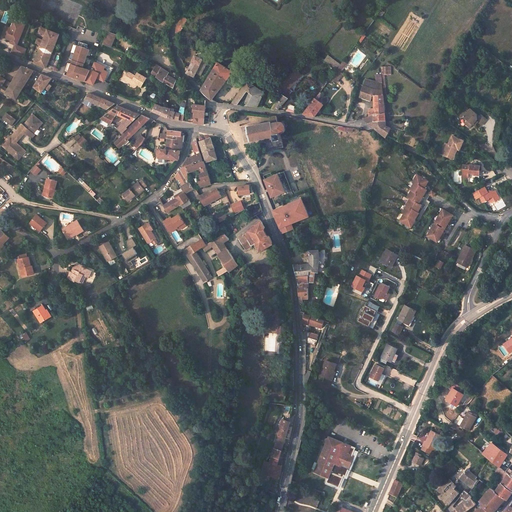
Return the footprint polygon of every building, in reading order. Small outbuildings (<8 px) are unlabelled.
[(187,19),(182,16),(175,28),(175,32),(176,32),(179,34),(187,19)] [(20,21),(18,21),(14,20),(11,28),(9,32),(5,30),(2,37),(11,40),(18,43),(25,24),(21,23),(20,21)] [(59,34),(41,27),(39,31),(45,33),(46,34),(45,37),(43,40),(38,38),(36,42),(40,44),(41,43),(42,43),(42,45),(34,62),(46,67),(52,51),(50,48),(51,47),(54,46),(59,34)] [(116,35),(109,32),(103,44),(111,47),(111,46),(116,35)] [(17,45),(15,44),(12,52),(23,57),(27,49),(17,45)] [(78,45),(74,44),(69,58),(73,59),(72,63),(69,71),(68,74),(85,80),(91,70),(83,67),(80,66),(82,62),(84,63),(89,49),(87,48),(78,45)] [(203,59),(196,55),(189,69),(186,68),(186,70),(188,71),(187,72),(194,76),(196,73),(203,59)] [(333,59),(328,56),(324,60),(329,64),(333,59)] [(200,75),(207,61),(203,59),(196,73),(200,75)] [(340,65),(333,59),(329,64),(337,70),(340,66),(340,65)] [(233,72),(218,62),(202,89),(212,99),(233,72)] [(162,68),(156,65),(151,73),(164,82),(173,88),(177,80),(168,75),(169,73),(162,68)] [(6,80),(0,76),(0,89),(16,99),(20,93),(21,90),(27,81),(32,73),(33,71),(22,66),(11,83),(8,89),(2,86),(6,80)] [(127,81),(131,84),(131,85),(131,86),(132,87),(133,88),(134,88),(135,88),(136,87),(137,85),(142,87),(147,78),(138,73),(136,76),(125,70),(122,76),(128,79),(127,81)] [(302,75),(297,70),(289,76),(289,77),(283,81),(284,83),(280,88),(283,90),(286,92),(289,88),(288,87),(295,80),(296,81),(302,75)] [(340,72),(337,70),(331,78),(337,82),(343,74),(340,72)] [(42,74),(34,87),(41,92),(45,87),(48,90),(52,86),(48,83),(52,78),(42,74)] [(375,81),(366,79),(364,85),(373,88),(383,89),(382,83),(375,81)] [(11,83),(6,80),(2,86),(8,89),(11,83)] [(107,83),(98,80),(95,87),(104,90),(107,83)] [(296,81),(295,80),(288,87),(289,88),(296,81)] [(264,92),(247,81),(231,104),(237,105),(246,91),(250,93),(244,105),(249,105),(257,106),(264,92)] [(373,88),(364,85),(360,97),(370,100),(372,95),(375,95),(375,108),(369,109),(369,116),(375,113),(376,114),(385,113),(384,99),(383,89),(373,88)] [(286,92),(283,90),(280,93),(282,94),(287,98),(289,96),(286,92)] [(92,102),(107,109),(115,104),(89,93),(85,98),(83,100),(84,103),(85,104),(87,103),(88,103),(91,104),(92,102)] [(287,98),(282,94),(273,109),(277,110),(288,98),(287,98)] [(174,109),(171,108),(171,109),(168,118),(178,120),(183,121),(183,120),(184,114),(185,106),(186,102),(186,100),(183,99),(179,113),(174,111),(174,109)] [(318,100),(315,99),(303,114),(314,116),(323,104),(318,100)] [(162,107),(156,103),(153,111),(168,118),(171,109),(165,107),(162,107)] [(205,106),(194,104),(193,112),(194,112),(193,122),(199,123),(199,124),(203,124),(203,121),(204,118),(205,109),(205,106)] [(140,115),(117,106),(101,118),(112,125),(113,123),(111,123),(115,117),(117,114),(119,115),(126,119),(133,122),(140,115)] [(479,116),(470,109),(469,110),(467,113),(463,110),(462,109),(457,114),(460,117),(464,117),(467,120),(465,123),(470,127),(473,123),(476,121),(477,122),(481,125),(486,119),(480,114),(479,116)] [(15,120),(7,113),(2,119),(11,125),(15,120)] [(375,113),(362,119),(363,120),(364,121),(367,123),(372,121),(384,121),(385,121),(385,120),(385,113),(376,114),(375,113)] [(42,123),(32,114),(23,125),(22,124),(16,130),(20,134),(23,134),(24,132),(31,138),(34,134),(32,133),(42,123)] [(150,118),(143,115),(142,116),(138,119),(138,118),(136,120),(137,121),(127,130),(127,129),(122,134),(123,135),(117,141),(119,143),(120,143),(121,144),(122,144),(123,144),(123,145),(124,144),(125,144),(126,144),(127,143),(129,141),(128,140),(150,118)] [(271,122),(247,126),(250,141),(274,136),(275,141),(281,139),(280,134),(282,133),(283,133),(284,132),(284,131),(285,129),(285,128),(285,127),(285,126),(285,125),(284,124),(283,123),(282,122),(281,122),(280,121),(279,121),(278,122),(277,116),(270,118),(271,122)] [(133,122),(126,119),(117,129),(122,133),(127,127),(133,122)] [(153,122),(150,136),(159,138),(162,123),(153,122)] [(390,128),(384,125),(371,126),(385,136),(390,128)] [(20,134),(16,130),(14,133),(17,136),(18,140),(23,134),(20,134)] [(182,133),(168,130),(167,134),(167,139),(173,139),(174,136),(182,136),(182,133)] [(17,136),(14,133),(2,146),(18,160),(25,151),(21,148),(20,149),(18,146),(19,146),(15,143),(18,140),(17,136)] [(88,143),(79,133),(74,139),(83,148),(88,143)] [(145,138),(141,135),(133,145),(137,148),(143,143),(145,138)] [(462,140),(452,135),(448,144),(446,144),(442,154),(448,156),(449,153),(454,155),(456,152),(455,150),(455,149),(459,150),(461,145),(460,145),(462,140)] [(173,139),(167,139),(166,149),(180,150),(182,136),(174,136),(173,139)] [(214,149),(211,137),(200,141),(206,162),(217,158),(214,149)] [(166,149),(158,149),(157,152),(157,153),(157,154),(158,158),(178,159),(180,150),(166,149)] [(203,161),(200,153),(189,157),(187,158),(183,166),(183,167),(187,166),(186,166),(194,163),(195,164),(203,161)] [(210,179),(204,161),(203,161),(195,164),(194,163),(186,166),(187,166),(187,168),(187,173),(188,172),(189,172),(200,168),(202,173),(200,174),(202,181),(199,182),(200,187),(211,184),(209,179),(210,179)] [(41,170),(36,165),(31,170),(36,175),(41,170)] [(469,165),(463,165),(462,174),(463,176),(468,177),(468,173),(474,173),(474,177),(478,177),(479,165),(469,165)] [(187,168),(187,166),(183,167),(182,167),(175,176),(180,185),(182,183),(183,185),(188,182),(188,181),(188,174),(187,174),(187,173),(187,168)] [(68,173),(62,167),(58,171),(64,177),(68,173)] [(270,177),(268,169),(258,172),(261,181),(263,180),(270,177)] [(285,193),(278,174),(270,177),(263,180),(270,199),(285,193)] [(400,220),(411,226),(413,223),(412,222),(414,218),(413,218),(415,215),(414,214),(418,207),(419,208),(421,204),(418,203),(420,199),(419,199),(423,192),(424,192),(426,189),(423,187),(425,183),(426,184),(428,180),(417,174),(412,181),(415,182),(407,196),(410,198),(402,212),(404,213),(400,220)] [(57,181),(47,178),(42,195),(52,198),(54,190),(57,181)] [(139,183),(139,182),(123,194),(128,201),(132,197),(135,195),(136,196),(144,189),(143,188),(139,183)] [(193,188),(189,182),(188,182),(183,185),(181,187),(183,191),(184,193),(185,194),(185,193),(193,188)] [(250,186),(238,187),(239,195),(250,194),(250,186)] [(499,198),(495,191),(492,192),(489,191),(487,192),(484,187),(473,194),(476,198),(480,196),(483,202),(488,199),(490,200),(491,202),(499,198)] [(221,197),(217,188),(209,193),(208,191),(199,196),(205,206),(221,197)] [(189,200),(185,193),(185,194),(184,193),(180,196),(179,195),(177,195),(174,197),(175,198),(180,205),(189,200)] [(175,198),(163,206),(167,213),(180,205),(175,198)] [(309,216),(302,199),(273,210),(280,228),(291,223),(309,216)] [(191,204),(189,200),(180,205),(183,209),(191,204)] [(243,202),(235,206),(238,213),(246,209),(243,202)] [(452,215),(443,209),(441,213),(441,212),(437,218),(438,218),(433,227),(432,226),(429,232),(430,233),(428,236),(437,241),(438,238),(440,239),(444,233),(442,232),(447,224),(449,225),(452,219),(450,217),(452,215)] [(169,215),(162,219),(170,232),(177,228),(178,229),(182,227),(179,223),(183,220),(177,212),(170,217),(169,215)] [(47,223),(37,214),(30,223),(40,231),(47,223)] [(83,230),(77,220),(62,229),(67,238),(75,232),(77,235),(83,230)] [(151,227),(149,222),(139,228),(148,243),(152,241),(155,239),(156,238),(151,231),(150,228),(151,227)] [(265,227),(261,222),(239,238),(246,249),(255,244),(259,251),(267,247),(267,245),(272,242),(269,236),(267,235),(264,230),(265,227)] [(291,223),(280,228),(282,234),(292,230),(291,226),(292,226),(291,223)] [(9,237),(1,229),(0,230),(0,246),(3,244),(9,237)] [(177,230),(171,233),(176,242),(182,239),(177,230)] [(224,234),(219,237),(223,242),(229,239),(224,234)] [(136,245),(131,237),(125,240),(128,250),(122,254),(130,267),(133,265),(131,261),(137,257),(135,254),(131,248),(133,247),(136,245)] [(223,242),(219,237),(206,245),(202,248),(205,251),(212,246),(214,248),(223,242)] [(206,245),(202,239),(190,246),(184,250),(188,256),(196,252),(202,248),(206,245)] [(114,251),(109,241),(100,246),(107,262),(115,257),(113,252),(114,251)] [(223,242),(214,248),(218,255),(227,248),(223,242)] [(475,250),(465,245),(457,262),(458,263),(466,266),(467,267),(469,262),(468,262),(469,259),(470,260),(475,250)] [(238,265),(227,248),(218,255),(226,267),(228,270),(229,271),(238,265)] [(398,255),(387,249),(386,249),(380,261),(391,267),(398,255)] [(319,250),(309,251),(309,259),(311,259),(311,263),(310,263),(300,265),(293,265),(297,276),(308,275),(309,271),(318,272),(319,258),(319,250)] [(212,277),(196,252),(188,256),(204,282),(208,279),(212,277)] [(20,259),(18,260),(22,276),(31,274),(29,266),(31,266),(29,257),(28,257),(20,259)] [(81,268),(75,265),(72,272),(71,271),(67,278),(75,281),(75,280),(81,283),(84,275),(86,276),(87,277),(90,270),(84,268),(81,267),(81,268)] [(228,270),(226,267),(217,272),(220,276),(228,270)] [(229,271),(228,270),(220,276),(222,280),(231,274),(229,271)] [(308,275),(297,276),(298,283),(298,288),(300,304),(303,303),(302,299),(309,299),(307,281),(314,282),(314,281),(317,282),(319,273),(309,271),(308,275)] [(383,299),(389,288),(381,284),(378,291),(375,290),(372,297),(380,301),(381,298),(383,299)] [(372,327),(380,306),(369,301),(368,306),(364,304),(357,321),(372,327)] [(46,311),(43,305),(34,311),(41,322),(49,317),(45,311),(46,311)] [(405,305),(399,317),(398,317),(395,323),(396,324),(392,331),(399,335),(403,327),(401,326),(403,322),(407,324),(412,315),(413,316),(416,311),(405,305)] [(324,321),(304,314),(302,323),(314,325),(322,328),(324,321)] [(413,316),(412,315),(407,324),(406,326),(409,327),(415,316),(413,316)] [(304,341),(308,342),(310,342),(314,345),(318,335),(310,332),(304,331),(304,341)] [(397,349),(387,344),(381,357),(387,360),(391,362),(391,361),(395,354),(397,349)] [(332,374),(336,364),(325,360),(319,375),(330,379),(332,374)] [(384,368),(375,364),(370,376),(378,381),(384,368)] [(451,389),(457,393),(461,387),(454,383),(451,389)] [(476,417),(468,413),(460,426),(469,430),(476,417)] [(290,422),(282,419),(280,425),(278,424),(276,428),(274,427),(273,433),(278,435),(285,438),(290,439),(292,427),(289,426),(290,422)] [(437,434),(431,431),(426,441),(425,441),(423,445),(423,446),(421,449),(430,453),(432,449),(434,450),(441,436),(440,435),(442,432),(438,430),(437,434)] [(285,438),(278,435),(269,463),(264,461),(261,473),(279,478),(281,465),(277,465),(285,438)] [(344,443),(329,437),(315,471),(329,477),(335,463),(349,469),(355,456),(354,455),(349,453),(352,446),(346,444),(345,445),(344,444),(344,443)] [(497,446),(493,442),(483,453),(484,454),(499,466),(507,455),(503,452),(503,451),(497,446)] [(349,453),(354,455),(357,449),(352,446),(349,453)] [(420,455),(416,453),(413,461),(421,465),(423,459),(419,457),(420,455)] [(349,469),(335,463),(329,477),(327,482),(340,487),(345,475),(346,476),(349,469)] [(506,472),(500,467),(496,473),(502,478),(500,481),(500,482),(502,483),(508,474),(506,472)] [(477,477),(468,469),(460,478),(465,482),(464,482),(472,488),(474,485),(478,480),(476,479),(477,477)] [(511,476),(508,474),(502,483),(511,491),(511,476)] [(454,484),(448,478),(445,482),(451,487),(454,484)] [(403,483),(395,480),(390,493),(397,496),(403,483)] [(451,487),(445,482),(438,490),(444,496),(451,487)] [(511,492),(511,491),(502,483),(499,487),(496,491),(495,492),(505,499),(506,500),(511,492)] [(457,486),(454,484),(451,487),(444,496),(442,498),(449,504),(459,492),(455,488),(457,486)] [(492,511),(505,499),(495,492),(496,491),(492,488),(487,494),(486,493),(479,500),(480,501),(480,505),(478,508),(474,511),(472,511),(492,511)] [(472,496),(465,491),(461,495),(468,500),(456,509),(458,511),(463,511),(466,511),(467,510),(476,504),(472,496)]
